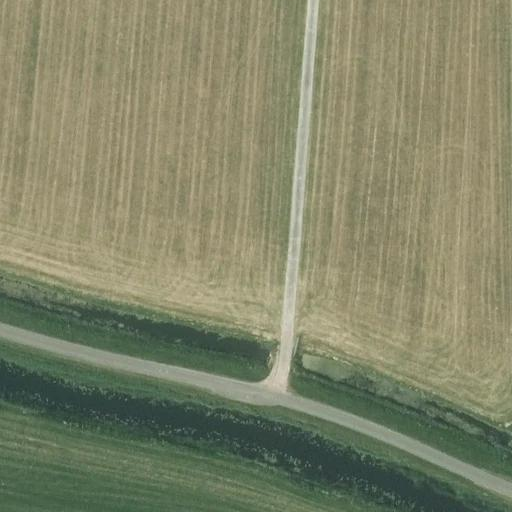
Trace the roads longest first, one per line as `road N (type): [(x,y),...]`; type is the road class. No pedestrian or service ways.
road 1 (unclassified): [(511,491),(276,397),(0,330)]
road 2 (track): [(276,397),(312,0)]
